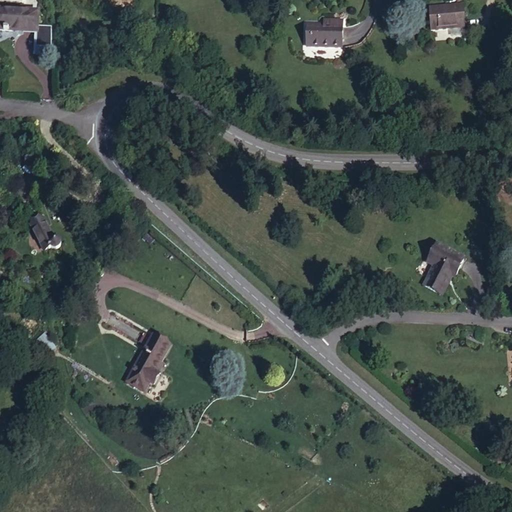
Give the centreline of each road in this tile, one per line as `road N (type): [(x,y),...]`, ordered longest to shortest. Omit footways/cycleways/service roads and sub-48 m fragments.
road 1 (tertiary): [(511,162),(296,158),(251,145),(159,90),(134,87),(115,99),(103,131)]
road 2 (tertiary): [(103,131),(110,158),(138,190),(315,345)]
road 3 (unknown): [(285,319),(245,334),(111,285),(98,297),(100,311),(134,334)]
road 4 (tertiary): [(315,345),(427,445),(511,504)]
road 5 (residential): [(315,345),(353,322),(389,316),(511,321)]
